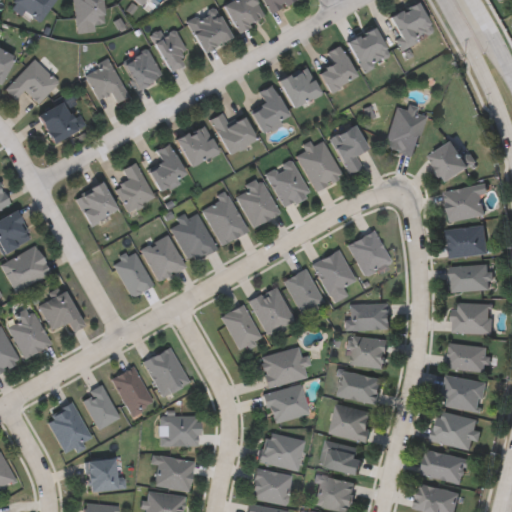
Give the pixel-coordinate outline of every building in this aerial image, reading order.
[(53,0),(38,24),(10,5),(13,0),(53,0)] [(73,0),(100,0),(100,24),(73,24),(73,0)] [(127,0),(137,8),(144,0),(127,0)] [(235,33),(220,6),(230,0),(252,0),(263,17),(235,33)] [(292,0),(269,14),(261,0),(292,0)] [(400,48),(385,16),(414,2),(430,33),(400,48)] [(228,38),(200,52),(185,21),(213,8),(228,38)] [(181,64),(166,71),(150,38),(173,27),(185,50),(176,55),(181,64)] [(359,72),(344,41),(372,27),(387,58),(359,72)] [(330,63),(325,52),(338,45),(353,78),(325,91),(315,71),(330,63)] [(119,64),(144,48),(161,74),(135,90),(119,64)] [(0,79),(0,50),(12,56),(0,79)] [(57,82),(37,103),(23,90),(14,99),(3,88),(33,58),(57,82)] [(127,96),(114,103),(109,93),(96,100),(82,73),(107,60),(127,96)] [(291,109),(275,82),(303,65),(319,92),(291,109)] [(258,133),(247,112),(262,104),(256,93),(269,85),(286,117),(258,133)] [(33,116),(59,102),(68,119),(77,114),(83,125),(49,143),(33,116)] [(382,146),(394,106),(424,115),(412,155),(382,146)] [(223,154),(208,119),(221,113),(225,123),(241,116),(252,141),(223,154)] [(172,138),(201,124),(215,153),(186,168),(172,138)] [(353,153),(359,168),(344,174),(328,136),(353,126),(362,149),(353,153)] [(426,156),(450,140),(460,157),(468,152),(475,162),(443,182),(426,156)] [(341,176),(315,191),(295,156),(321,141),(341,176)] [(145,170),(158,163),(152,151),(166,143),(183,174),(155,189),(145,170)] [(282,207),(265,172),(292,160),(308,195),(282,207)] [(153,198),(126,212),(112,186),(125,180),(120,169),(134,162),(153,198)] [(278,212),(252,227),(233,193),(259,178),(278,212)] [(87,224),(71,197),(98,182),(113,209),(87,224)] [(447,222),(442,191),(478,185),(483,216),(447,222)] [(0,189),(8,204),(0,208),(0,189)] [(245,233),(218,245),(202,206),(229,194),(245,233)] [(0,253),(0,217),(14,210),(28,239),(0,253)] [(195,212),(215,248),(189,263),(169,227),(195,212)] [(447,258),(444,229),(482,225),(485,254),(447,258)] [(344,244),(371,231),(387,263),(360,276),(344,244)] [(156,281),(139,250),(166,235),(183,267),(156,281)] [(0,265),(0,263),(33,246),(47,274),(14,291),(0,265)] [(353,281),(327,295),(309,264),(335,250),(353,281)] [(112,264),(134,253),(150,287),(128,297),(112,264)] [(448,265),(486,264),(487,290),(448,291),(448,265)] [(281,281),(303,269),(321,303),(298,314),(281,281)] [(263,334),(247,299),(275,287),(291,322),(263,334)] [(67,332),(63,324),(47,331),(35,303),(63,292),(78,327),(67,332)] [(448,332),(450,303),(491,304),(490,334),(448,332)] [(237,350),(218,317),(239,304),(259,337),(237,350)] [(387,329),(346,329),(346,304),(387,304),(387,329)] [(48,345),(22,359),(4,327),(14,322),(10,315),(27,306),(48,345)] [(0,371),(0,328),(17,363),(0,371)] [(385,339),(380,368),(347,363),(351,334),(385,339)] [(483,372),(443,367),(446,343),(486,347),(483,372)] [(140,361),(167,347),(186,382),(159,396),(140,361)] [(304,377),(264,389),(255,358),(295,347),(298,358),(299,358),(304,377)] [(151,402),(129,415),(108,379),(130,366),(151,402)] [(374,403),(335,396),(339,371),(378,377),(374,403)] [(437,404),(442,375),(483,382),(478,411),(437,404)] [(117,418),(95,430),(78,397),(99,385),(117,418)] [(304,415),(267,423),(260,394),(298,386),(304,415)] [(89,439),(63,454),(42,417),(68,402),(89,439)] [(327,433),(333,403),(370,411),(363,441),(327,433)] [(434,410),(475,419),(468,449),(428,441),(434,410)] [(196,416),(196,446),(157,446),(157,416),(196,416)] [(254,463),(260,433),(299,440),(293,470),(254,463)] [(317,466),(324,439),(360,448),(354,474),(317,466)] [(422,449),(466,458),(461,484),(417,474),(422,449)] [(186,492),(152,485),(156,465),(150,464),(152,454),(192,462),(186,492)] [(0,456),(15,481),(0,490),(0,456)] [(82,461),(110,459),(111,478),(122,478),(122,489),(84,491),(82,461)] [(288,475),(282,505),(246,498),(252,468),(288,475)] [(316,475),(353,481),(348,511),(311,505),(316,475)] [(452,511),(425,511),(412,510),(416,484),(456,490),(452,511)] [(79,511),(81,501),(116,506),(115,511),(79,511)]
